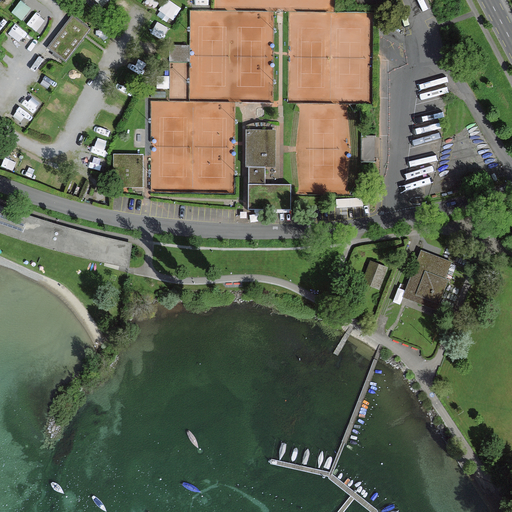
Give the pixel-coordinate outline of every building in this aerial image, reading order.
[(72,16),(47,49),(66,63),(91,30),(72,16)] [(44,115),(40,125),(51,129),(55,119),(44,115)] [(246,169),(246,182),(275,182),(275,169),(275,160),(262,160),(262,123),(245,123),(246,164),(246,169)] [(364,162),(376,161),(375,138),(363,139),(364,162)] [(114,155),(113,188),(143,188),(143,155),(114,155)] [(102,170),(104,159),(88,157),(86,167),(102,170)] [(0,231),(46,247),(130,267),(132,258),(134,243),(59,225),(0,205),(0,231)] [(401,284),(395,300),(436,315),(456,261),(423,250),(409,287),(401,284)] [(363,283),(381,289),(389,266),(371,260),(363,283)]
